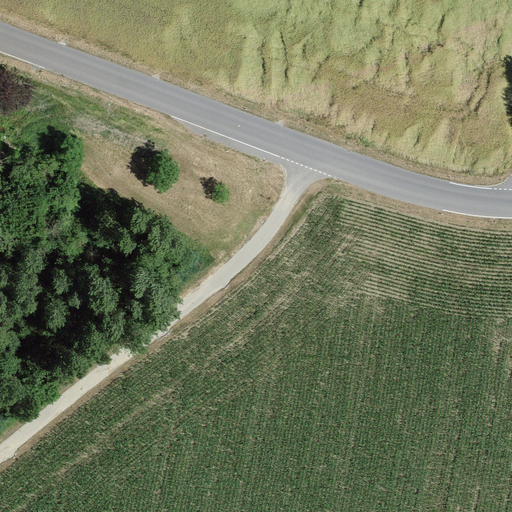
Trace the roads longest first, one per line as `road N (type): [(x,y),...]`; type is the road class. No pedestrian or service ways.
road 1 (unclassified): [(311,162),(221,285),(0,458)]
road 2 (tertiary): [(311,162),(0,50)]
road 3 (tertiary): [(511,211),(311,162)]
